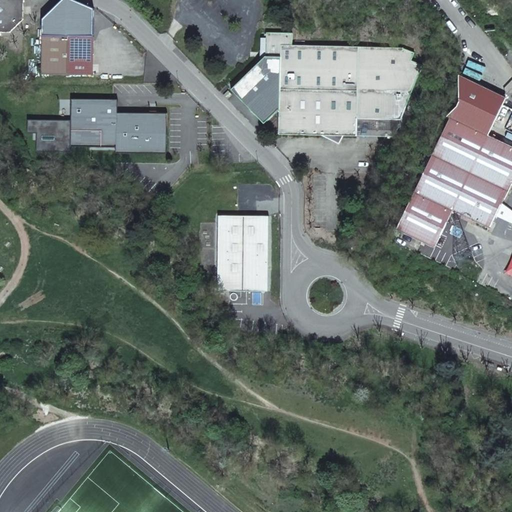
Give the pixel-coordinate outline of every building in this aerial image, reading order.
[(0,0),(0,31),(12,32),(23,19),(25,2),(26,0),(0,0)] [(278,112),(278,133),(358,135),(358,116),(403,118),(424,65),(413,60),(416,52),(400,47),(292,45),(292,34),(268,34),(266,56),(233,89),(264,124),(278,112)] [(43,35),(41,73),(91,75),(92,37),(43,35)] [(460,81),(397,229),(436,248),(453,212),(490,229),(494,217),(501,203),(511,181),(511,148),(486,138),(505,100),(460,81)] [(40,130),(40,153),(71,153),(73,147),(112,148),(112,154),(166,155),(167,114),(120,113),(121,98),(73,97),(72,121),(30,121),(30,130),(40,130)] [(511,211),(501,203),(494,217),(511,225),(511,211)] [(219,216),(218,290),(225,290),(231,292),(235,300),(240,291),(268,291),(269,217),(219,216)]
